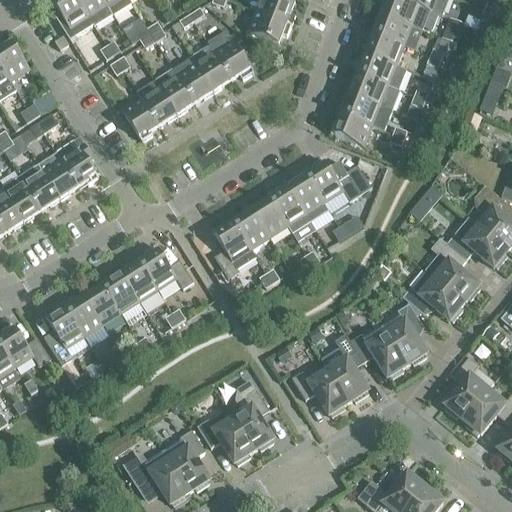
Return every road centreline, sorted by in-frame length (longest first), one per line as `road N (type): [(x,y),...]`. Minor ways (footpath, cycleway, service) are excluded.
road 1 (residential): [(150,227),(295,131),(344,0)]
road 2 (residential): [(150,227),(14,10)]
road 3 (residential): [(228,511),(396,426)]
road 4 (residential): [(396,426),(511,283)]
road 5 (residential): [(150,227),(48,281),(0,296)]
road 6 (residential): [(396,426),(504,511)]
